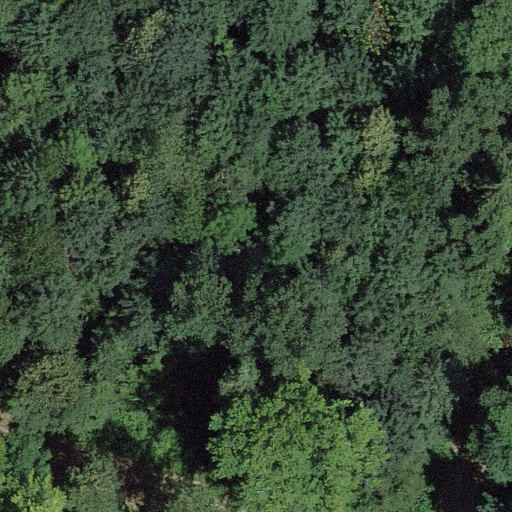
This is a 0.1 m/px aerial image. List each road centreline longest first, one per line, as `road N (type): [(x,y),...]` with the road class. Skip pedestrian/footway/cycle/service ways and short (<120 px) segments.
road 1 (track): [(0,440),(189,511)]
road 2 (track): [(458,511),(511,369)]
